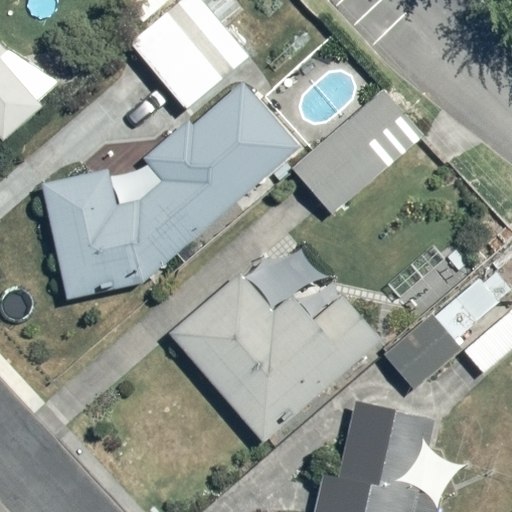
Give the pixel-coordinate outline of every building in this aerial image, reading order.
[(227,24),(244,10),(236,0),(127,0),(146,23),(127,39),(189,115),(256,60),(227,24)] [(0,138),(4,142),(47,111),(41,103),(66,86),(10,55),(0,41),(0,138)] [(428,141),(389,94),(297,170),(336,217),(428,141)] [(116,175),(44,187),(72,302),(149,287),(257,191),(197,121),(151,161),(166,183),(143,202),(123,205),(116,175)] [(506,300),(483,274),(386,358),(417,393),(466,351),(458,341),(506,300)] [(242,278),(175,335),(267,443),(386,340),(344,297),(314,320),(298,301),(280,315),(242,278)] [(511,312),(469,352),(490,376),(511,355),(511,312)] [(345,481),(328,475),(319,511),(444,511),(447,498),(421,492),(439,423),(364,407),(345,481)]
